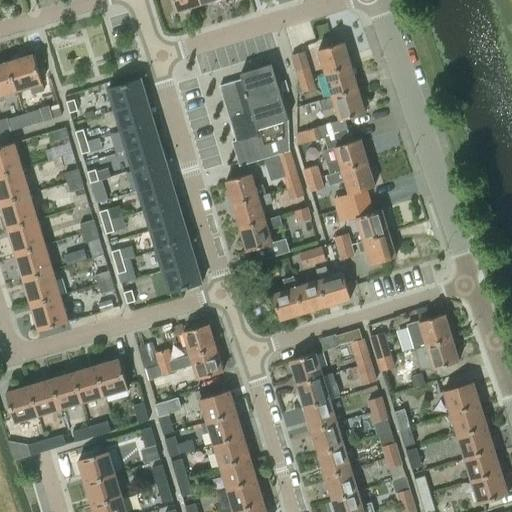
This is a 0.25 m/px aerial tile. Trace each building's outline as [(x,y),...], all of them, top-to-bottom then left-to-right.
[(200,0),(174,0),(178,12),(202,4),(200,0)] [(326,74),(352,66),(344,42),(319,50),(326,74)] [(300,82),(313,78),(304,51),(292,55),(300,82)] [(45,62),(42,52),(34,55),(37,64),(45,62)] [(8,62),(17,91),(43,83),(34,54),(8,62)] [(0,64),(0,96),(17,91),(8,62),(0,64)] [(289,151),(290,129),(287,119),(289,118),(272,63),(241,72),(243,78),(220,85),(237,140),(233,141),(240,165),(269,157),(278,154),(289,151)] [(352,66),(326,74),(333,96),(359,88),(352,66)] [(316,88),(313,78),(300,82),(304,92),(316,88)] [(111,89),(117,110),(148,101),(142,80),(111,89)] [(333,96),(319,101),(323,110),(336,106),(341,120),(346,118),(366,111),(359,88),(333,96)] [(75,99),(67,101),(70,112),(77,110),(78,110),(75,99)] [(117,110),(123,130),(154,121),(148,101),(117,110)] [(43,121),(53,118),(49,105),(39,108),(40,109),(43,121)] [(40,109),(24,114),(27,126),(43,121),(40,109)] [(8,118),(0,119),(0,128),(1,134),(11,131),(8,119),(8,118)] [(346,118),(341,120),(308,130),(312,141),(325,137),(349,130),(346,118)] [(123,130),(129,150),(160,141),(154,121),(123,130)] [(55,141),(68,136),(65,127),(52,131),(55,141)] [(84,129),(76,132),(79,143),(87,140),(84,129)] [(349,130),(325,137),(328,149),(335,147),(339,160),(327,164),(330,174),(368,162),(361,139),(353,141),(349,130)] [(87,140),(79,143),(82,153),(90,151),(87,140)] [(129,150),(134,170),(166,161),(160,141),(129,150)] [(0,146),(0,174),(22,168),(15,142),(0,146)] [(289,151),(278,154),(285,177),(297,172),(290,150),(289,151)] [(134,170),(140,190),(172,181),(166,161),(134,170)] [(330,174),(326,175),(329,185),(345,180),(349,192),(368,187),(375,184),(368,162),(330,174)] [(308,180),(320,177),(317,165),(305,169),(308,180)] [(22,168),(0,174),(0,197),(1,202),(30,194),(22,168)] [(68,182),(81,178),(78,168),(65,172),(68,182)] [(96,169),(88,171),(91,182),(99,180),(96,169)] [(252,172),(226,180),(233,204),(259,196),(266,194),(263,184),(256,186),(252,172)] [(297,172),(285,177),(288,187),(301,183),(297,172)] [(323,188),(320,177),(308,180),(311,191),(323,188)] [(81,178),(68,182),(71,192),(84,188),(81,178)] [(105,179),(93,182),(97,197),(109,194),(105,179)] [(140,190),(146,210),(178,201),(172,181),(140,190)] [(304,194),(301,183),(288,187),(292,198),(304,194)] [(349,192),(340,195),(344,207),(371,198),(368,187),(349,192)] [(259,196),(233,204),(241,227),(266,219),(262,205),(272,202),(269,193),(266,194),(259,196)] [(30,194),(1,202),(9,228),(38,219),(30,194)] [(371,198),(344,207),(348,219),(356,216),(375,210),(371,198)] [(146,210),(152,230),(184,221),(178,201),(146,210)] [(298,222),(303,220),(310,218),(307,207),(295,211),(298,222)] [(108,209),(100,211),(103,223),(111,221),(108,209)] [(358,243),(389,233),(382,209),(357,217),(361,230),(355,232),(358,243)] [(266,219),(241,227),(248,250),(254,248),(258,262),(288,253),(284,239),(273,242),(269,229),(282,225),(279,215),(266,219)] [(38,219),(9,228),(17,253),(45,245),(38,219)] [(83,233),(96,229),(93,219),(80,223),(83,233)] [(111,221),(103,223),(106,233),(114,231),(111,221)] [(152,230),(158,250),(190,241),(184,221),(152,230)] [(96,229),(83,233),(86,243),(99,239),(96,229)] [(397,257),(389,233),(358,243),(361,251),(367,249),(371,265),(397,257)] [(339,249),(351,245),(347,234),(335,238),(339,249)] [(158,250),(164,270),(196,261),(190,241),(158,250)] [(45,245),(17,253),(24,279),(53,270),(45,245)] [(355,257),(351,245),(339,249),(343,260),(355,257)] [(322,248),(311,251),(315,262),(326,259),(322,248)] [(120,249),(112,251),(115,263),(123,261),(120,249)] [(311,251),(300,254),(303,266),(315,262),(311,251)] [(123,261),(115,263),(115,264),(118,273),(126,271),(123,261)] [(196,261),(164,270),(170,291),(202,282),(196,261)] [(268,276),(279,273),(276,262),(264,265),(268,276)] [(326,266),(317,269),(320,279),(328,305),(351,298),(343,272),(329,277),(326,266)] [(53,270),(24,279),(32,304),(61,296),(53,270)] [(99,284),(111,280),(108,271),(96,274),(99,284)] [(285,290),(273,293),(281,319),(304,312),(297,287),(294,276),(282,279),(285,290)] [(320,279),(297,287),(304,312),(328,305),(320,279)] [(114,290),(111,280),(99,284),(102,293),(114,290)] [(132,289),(124,292),(127,303),(135,300),(132,289)] [(61,296),(32,304),(40,330),(69,322),(61,296)] [(446,314),(408,325),(415,349),(427,345),(453,338),(446,314)] [(183,348),(186,356),(216,347),(209,324),(183,331),(188,347),(183,348)] [(359,328),(336,335),(339,345),(351,342),(362,338),(359,328)] [(384,332),(373,335),(380,359),(391,356),(384,332)] [(358,366),(371,362),(363,338),(362,338),(351,342),(358,366)] [(427,345),(415,349),(421,368),(434,369),(460,361),(453,338),(427,345)] [(153,342),(138,346),(144,368),(172,360),(168,349),(156,353),(153,342)] [(186,356),(172,360),(175,369),(193,364),(197,378),(223,370),(216,347),(186,356)] [(316,352),(291,360),(298,384),(324,376),(316,352)] [(391,356),(380,359),(383,370),(395,366),(391,356)] [(120,359),(97,366),(106,394),(129,387),(120,359)] [(144,368),(148,379),(175,371),(175,369),(172,360),(144,368)] [(371,362),(358,366),(364,384),(376,380),(371,362)] [(97,366),(75,373),(83,401),(106,394),(97,366)] [(426,384),(422,372),(410,376),(414,388),(426,384)] [(75,373),(52,379),(61,408),(83,401),(75,373)] [(324,376),(298,384),(305,406),(330,399),(340,396),(333,374),(324,376)] [(52,379),(30,386),(38,415),(61,408),(52,379)] [(473,382),(445,390),(452,413),(481,404),(480,401),(482,401),(479,390),(476,391),(476,390),(474,385),(473,382)] [(38,415),(30,386),(7,393),(15,422),(38,415)] [(229,389),(201,398),(208,421),(236,413),(229,389)] [(369,400),(373,411),(384,407),(381,396),(369,400)] [(330,399),(305,406),(312,429),(337,422),(330,399)] [(149,420),(143,401),(132,405),(138,423),(149,420)] [(481,404),(452,413),(459,435),(487,427),(487,424),(489,423),(486,413),(483,414),(483,413),(481,408),(481,404)] [(384,407),(373,411),(376,422),(388,418),(384,407)] [(410,426),(405,410),(394,413),(400,429),(410,426)] [(158,416),(163,434),(174,431),(169,413),(158,416)] [(215,443),(243,435),(236,413),(208,421),(209,422),(203,424),(205,432),(211,430),(215,443)] [(111,431),(108,420),(90,426),(94,436),(111,431)] [(337,422),(312,429),(319,452),(344,444),(337,422)] [(94,436),(90,426),(73,431),(76,441),(94,436)] [(415,443),(410,426),(400,429),(402,436),(405,446),(415,443)] [(150,427),(140,430),(145,447),(156,444),(150,427)] [(487,427),(459,435),(466,458),(494,449),(494,446),(496,446),(493,435),(490,436),(490,434),(488,429),(487,427)] [(60,433),(46,438),(49,447),(63,443),(60,433)] [(165,439),(170,456),(180,453),(175,435),(165,439)] [(249,457),(243,435),(215,443),(218,453),(221,465),(249,457)] [(28,443),(31,452),(49,447),(46,438),(28,443)] [(383,446),(386,456),(398,453),(395,442),(383,446)] [(344,444),(319,452),(326,475),(351,467),(344,444)] [(406,450),(412,468),(422,465),(416,447),(406,450)] [(494,449),(466,458),(473,480),(501,471),(501,469),(503,468),(500,458),(497,458),(497,457),(495,452),(494,449)] [(79,459),(86,482),(114,473),(107,450),(79,459)] [(398,453),(386,456),(389,468),(401,465),(398,453)] [(228,488),(256,479),(249,457),(221,465),(228,488)] [(187,476),(182,458),(172,461),(177,479),(187,476)] [(162,466),(152,469),(157,484),(167,482),(162,466)] [(351,467),(326,475),(333,498),(358,491),(351,467)] [(501,471),(473,480),(480,503),(508,494),(507,491),(510,490),(507,480),(504,481),(504,479),(502,474),(501,471)] [(114,473),(86,482),(92,504),(121,495),(114,473)] [(425,475),(415,478),(420,495),(430,492),(425,475)] [(193,493),(187,476),(177,479),(182,496),(193,493)] [(235,510),(263,502),(256,479),(228,488),(235,510)] [(171,497),(167,482),(157,484),(161,500),(171,497)] [(397,492),(400,504),(411,500),(408,488),(397,492)] [(358,491),(333,498),(337,511),(372,511),(374,511),(371,502),(363,505),(358,491)] [(428,511),(436,510),(430,492),(420,495),(424,511),(428,511)] [(125,511),(121,495),(92,504),(94,511),(125,511)] [(411,500),(400,504),(402,511),(411,511),(414,511),(411,500)] [(265,511),(263,502),(235,510),(235,511),(265,511)] [(198,511),(195,503),(185,506),(186,511),(198,511)]
